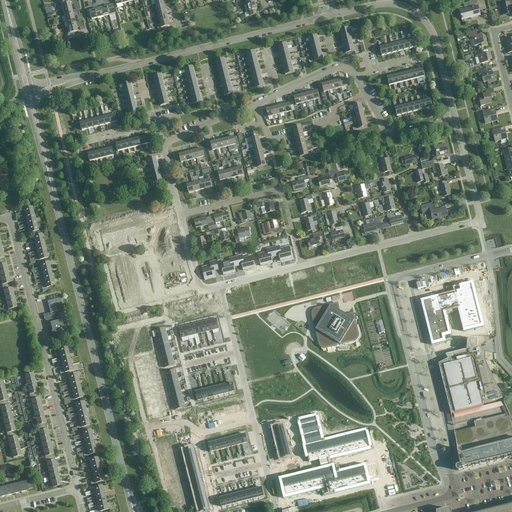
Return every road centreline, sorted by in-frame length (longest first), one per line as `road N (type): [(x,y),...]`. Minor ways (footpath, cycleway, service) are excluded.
road 1 (secondary): [(112,431),(27,92)]
road 2 (unclassified): [(180,214),(165,143),(332,67),(356,77)]
road 3 (residential): [(76,488),(9,221)]
road 4 (residential): [(273,503),(219,286)]
road 5 (tertiary): [(408,276),(393,280),(436,452),(448,467)]
road 6 (residential): [(454,117),(431,30),(415,12),(382,4),(326,18)]
road 7 (tertiary): [(448,467),(451,448),(408,276)]
road 8 (residential): [(326,18),(140,63)]
road 9 (residential): [(301,265),(279,190),(180,214)]
road 10 (residential): [(415,237),(481,220),(454,117)]
road 11 (unknown): [(273,503),(374,480),(387,511)]
road 12 (unclassified): [(356,77),(390,132),(454,117)]
